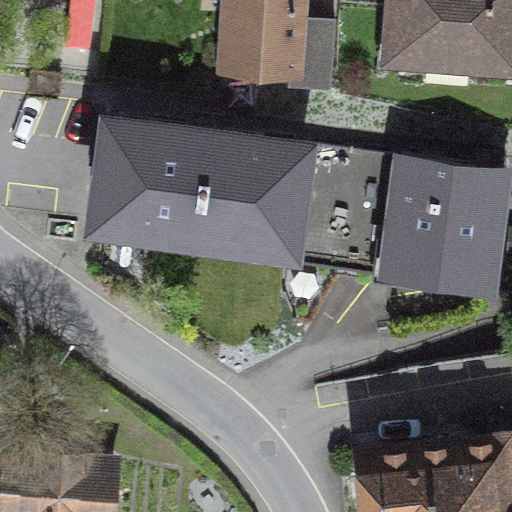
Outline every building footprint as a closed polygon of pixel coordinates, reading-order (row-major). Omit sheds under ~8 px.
[(219,0),(214,71),(303,79),(309,0),(219,0)] [(511,0),(389,0),(385,62),(511,71),(511,0)] [(262,133),(112,113),(98,218),(180,229),(181,222),(290,237),(289,249),(375,261),(377,250),(389,251),(388,262),(488,276),(503,166),(403,152),(402,156),(261,137),(262,133)] [(511,511),(511,486),(507,432),(370,445),(376,511),(511,511)] [(15,511),(100,511),(105,464),(19,458),(15,511)]
